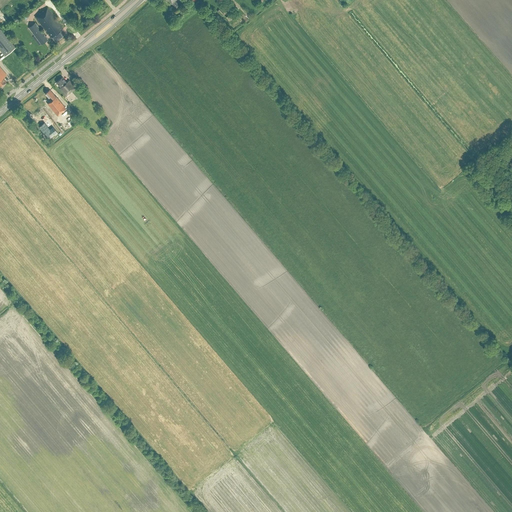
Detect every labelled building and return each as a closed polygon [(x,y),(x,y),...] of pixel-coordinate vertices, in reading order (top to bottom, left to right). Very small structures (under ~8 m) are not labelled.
[(168,0),(176,8),(179,5),(174,0),(168,0)] [(48,7),(35,17),(48,34),(50,37),(51,37),(55,42),(63,36),(57,27),(60,24),(48,7)] [(41,44),(48,39),(35,22),(28,27),(41,44)] [(0,86),(6,81),(2,77),(6,74),(0,66),(0,49),(5,55),(15,47),(0,28),(0,86)] [(66,82),(62,77),(56,82),(60,87),(59,88),(65,96),(75,87),(69,80),(66,82)] [(55,96),(49,89),(45,93),(51,100),(47,103),(57,115),(66,108),(56,96),(55,96)] [(43,123),(38,127),(48,139),(57,133),(52,127),(49,130),(43,123)]
